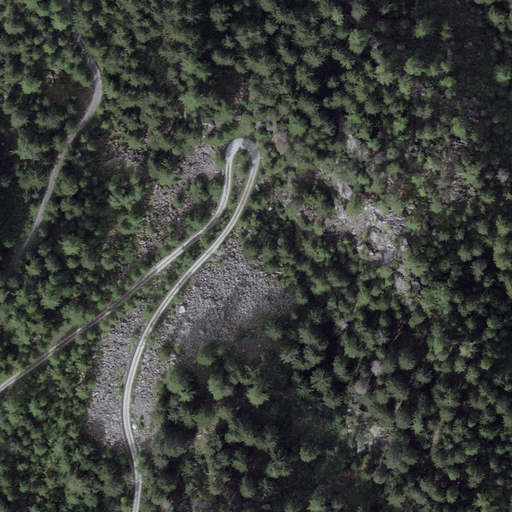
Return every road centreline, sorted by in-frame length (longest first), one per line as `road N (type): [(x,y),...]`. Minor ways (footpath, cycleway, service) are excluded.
road 1 (track): [(0,397),(203,221),(236,144),(255,150),(259,173),(246,219),(161,318),(134,372),(126,418),(147,511)]
road 2 (track): [(65,0),(92,114),(0,291)]
